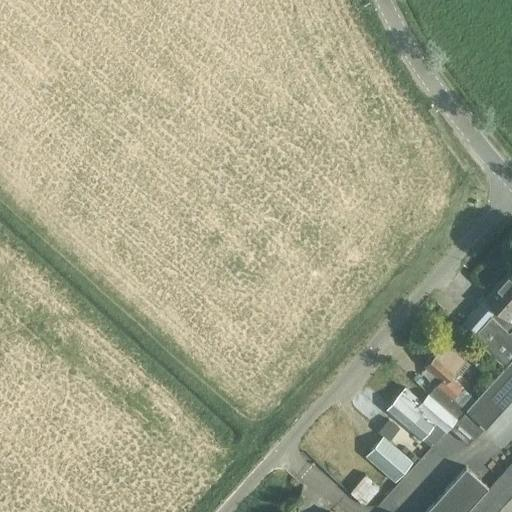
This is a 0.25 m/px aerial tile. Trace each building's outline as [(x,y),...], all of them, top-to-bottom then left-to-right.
[(511,269),(490,294),(501,304),(496,309),(508,319),(511,315),(511,269)] [(511,329),(509,333),(491,316),(493,314),(504,324),(508,319),(496,309),(501,304),(490,294),(463,323),(475,334),(473,337),(505,366),(465,410),(464,411),(457,419),(456,420),(451,425),(469,442),(483,427),(485,428),(511,398),(511,329)] [(457,419),(464,411),(452,400),(463,388),(451,378),(465,362),(445,344),(425,366),(441,381),(429,394),(457,419)] [(421,438),(432,426),(435,423),(445,432),(456,420),(428,395),(417,407),(422,411),(419,414),(412,408),(420,400),(406,388),(388,409),(421,438)] [(411,459),(384,435),(366,453),(393,478),(411,459)] [(511,511),(511,465),(469,511),(511,511)] [(465,511),(488,488),(465,467),(425,511),(465,511)]
